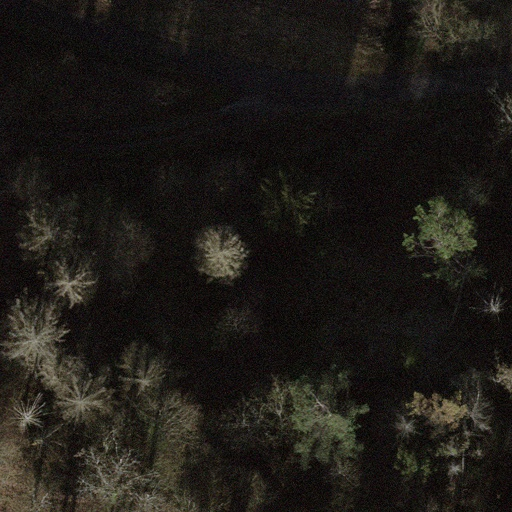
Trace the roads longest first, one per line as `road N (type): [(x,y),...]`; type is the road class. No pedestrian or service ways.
road 1 (track): [(0,2),(298,84)]
road 2 (track): [(298,84),(213,117),(60,140),(0,129)]
road 3 (track): [(298,84),(511,80)]
